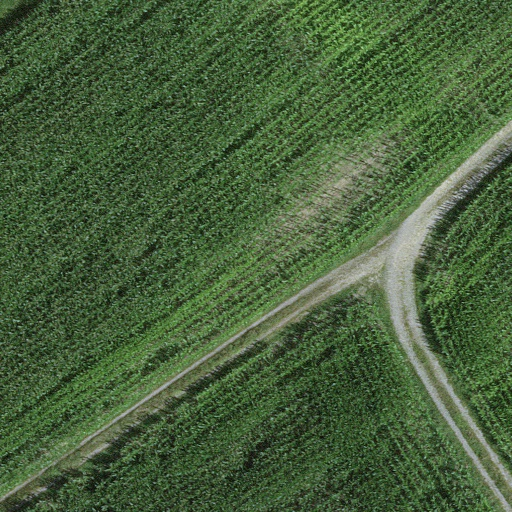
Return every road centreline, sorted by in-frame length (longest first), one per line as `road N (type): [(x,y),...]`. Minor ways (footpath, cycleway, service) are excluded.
road 1 (track): [(511,143),(379,272),(26,511)]
road 2 (track): [(379,272),(511,479)]
